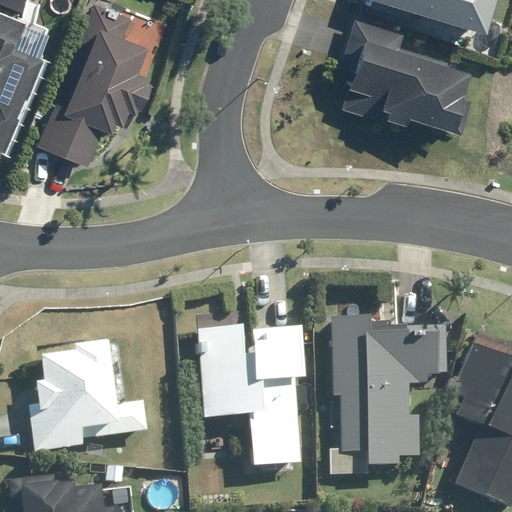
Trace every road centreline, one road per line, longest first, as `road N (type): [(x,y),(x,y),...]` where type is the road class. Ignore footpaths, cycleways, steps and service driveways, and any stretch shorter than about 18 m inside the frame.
road 1 (residential): [(511,244),(375,215),(232,221)]
road 2 (residential): [(232,221),(69,248),(0,237)]
road 3 (residential): [(252,0),(217,116),(232,221)]
